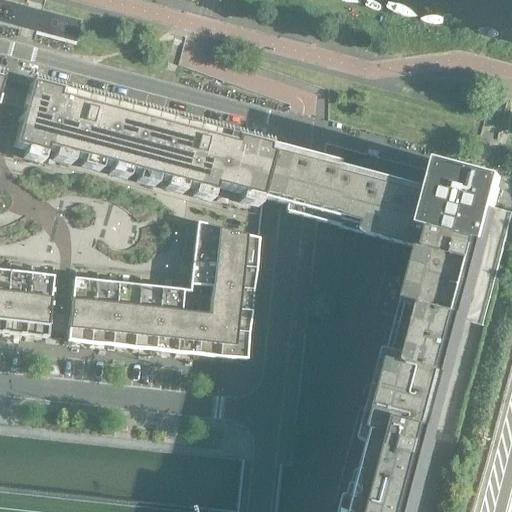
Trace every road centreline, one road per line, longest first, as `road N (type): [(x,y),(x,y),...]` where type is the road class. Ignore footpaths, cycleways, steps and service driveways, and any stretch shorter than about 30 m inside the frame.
road 1 (residential): [(269,413),(300,126),(0,46)]
road 2 (residential): [(269,413),(0,384)]
